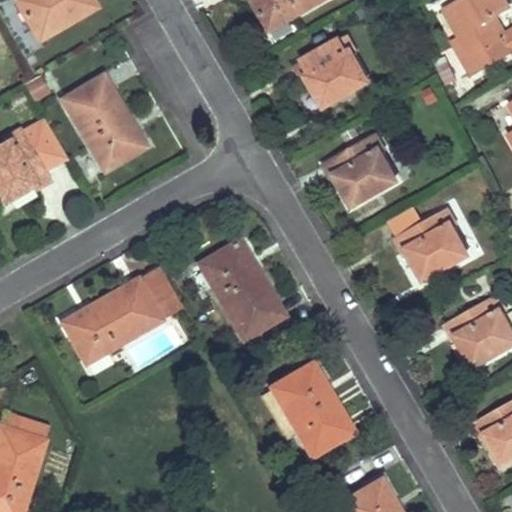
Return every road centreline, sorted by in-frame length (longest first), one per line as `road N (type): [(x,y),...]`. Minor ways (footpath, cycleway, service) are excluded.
road 1 (residential): [(250,157),(467,511)]
road 2 (residential): [(0,295),(250,157)]
road 3 (residential): [(164,0),(250,157)]
